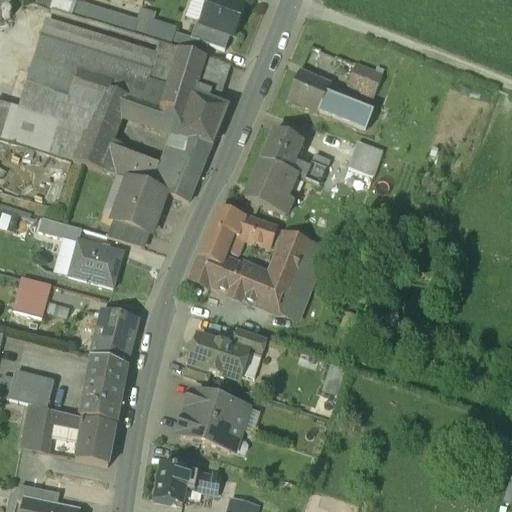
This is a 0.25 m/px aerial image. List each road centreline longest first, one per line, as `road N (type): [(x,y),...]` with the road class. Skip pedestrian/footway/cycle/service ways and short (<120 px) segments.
road 1 (residential): [(121,511),(160,316),(293,0)]
road 2 (track): [(511,86),(304,0)]
